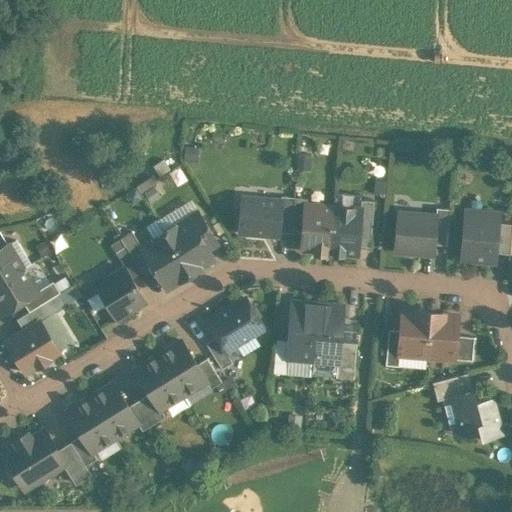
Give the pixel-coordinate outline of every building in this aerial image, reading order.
[(197,146),(184,145),(183,157),(197,158),(197,146)] [(311,153),(300,151),(299,165),(310,166),(311,153)] [(158,175),(144,184),(150,192),(152,196),(165,188),(158,175)] [(386,176),(374,175),(373,191),(385,192),(386,176)] [(294,196),(281,195),(281,200),(282,200),(279,231),(291,232),(294,196)] [(307,198),(294,196),(291,232),(303,233),(305,203),(307,203),(307,198)] [(281,200),(242,197),(239,231),(279,234),(279,231),(282,200),(281,200)] [(374,200),(361,199),(360,208),(361,208),(358,246),(370,247),(374,200)] [(307,203),(305,203),(303,233),(302,249),(315,250),(315,252),(325,253),(325,251),(329,251),(333,206),(307,203)] [(360,208),(333,206),(329,251),(334,252),(333,254),(343,255),(343,253),(357,254),(358,246),(361,208),(360,208)] [(450,208),(436,207),(436,214),(437,215),(435,244),(447,244),(450,208)] [(498,212),(466,210),(462,257),(494,260),(495,252),(497,232),(497,223),(498,212)] [(217,241),(198,211),(188,217),(207,248),(217,241)] [(436,214),(397,211),(394,251),(434,254),(435,244),(437,215),(436,214)] [(207,248),(188,217),(164,232),(190,274),(202,267),(201,266),(213,258),(207,248)] [(511,226),(511,223),(497,223),(497,232),(511,234),(511,226)] [(142,246),(132,230),(120,238),(125,246),(126,245),(131,254),(142,271),(152,265),(141,247),(142,246)] [(190,274),(164,232),(142,246),(141,247),(152,265),(166,287),(178,280),(179,281),(190,274)] [(510,253),(511,234),(497,232),(495,252),(510,253)] [(120,238),(111,244),(116,252),(125,246),(120,238)] [(9,243),(23,267),(30,263),(15,239),(9,243)] [(48,241),(36,248),(41,257),(53,249),(48,241)] [(0,281),(23,267),(9,243),(0,248),(0,281)] [(125,246),(116,252),(121,261),(131,254),(126,245),(125,246)] [(131,254),(121,261),(124,266),(132,278),(142,271),(131,254)] [(124,266),(109,275),(107,273),(94,281),(116,318),(137,305),(135,302),(144,297),(132,278),(124,266)] [(23,267),(0,281),(0,307),(3,313),(23,300),(38,291),(37,290),(23,267)] [(53,280),(37,290),(38,291),(23,300),(29,310),(56,294),(60,291),(53,280)] [(74,286),(61,293),(68,303),(79,296),(74,286)] [(29,310),(22,315),(29,326),(40,320),(54,311),(63,305),(56,294),(29,310)] [(246,297),(207,321),(216,336),(225,350),(264,326),(258,317),(259,314),(255,306),(252,306),(246,297)] [(288,337),(287,356),(311,358),(315,303),(292,300),(288,337)] [(343,305),(315,303),(311,358),(337,361),(339,361),(340,341),(343,305)] [(430,312),(402,310),(400,330),(398,353),(399,354),(426,356),(430,312)] [(40,320),(59,350),(70,344),(73,342),(54,311),(40,320)] [(458,314),(430,312),(426,356),(454,358),(456,335),(458,314)] [(29,326),(6,341),(25,371),(37,364),(38,366),(49,359),(48,357),(57,352),(59,350),(40,320),(29,326)] [(400,330),(389,329),(386,364),(398,365),(399,354),(398,353),(400,330)] [(474,336),(456,335),(454,358),(472,359),(474,336)] [(216,336),(206,342),(222,368),(232,362),(225,350),(216,336)] [(287,356),(288,337),(277,336),(274,371),(309,374),(311,358),(287,356)] [(182,339),(158,353),(183,394),(206,380),(207,380),(197,363),(182,339)] [(356,342),(340,341),(339,361),(337,361),(336,377),(353,378),(356,342)] [(59,350),(57,352),(65,364),(77,356),(70,344),(59,350)] [(183,394),(158,353),(134,368),(149,392),(159,409),(160,408),(183,394)] [(207,357),(197,363),(207,380),(206,380),(210,387),(211,387),(221,381),(220,379),(207,357)] [(233,372),(220,379),(221,381),(227,389),(239,382),(233,372)] [(467,372),(432,382),(437,400),(443,398),(443,397),(472,389),(467,372)] [(113,381),(90,395),(115,436),(138,422),(139,422),(129,405),(113,381)] [(211,387),(217,396),(227,389),(221,381),(211,387)] [(472,389),(443,397),(443,398),(445,404),(450,422),(455,421),(455,422),(459,421),(460,422),(461,421),(464,430),(478,426),(480,433),(481,439),(504,433),(494,396),(476,401),(473,389),(472,389)] [(149,392),(139,399),(153,422),(165,415),(160,408),(159,409),(149,392)] [(115,436),(90,395),(66,410),(81,434),(91,451),(92,450),(115,436)] [(139,399),(129,405),(139,422),(138,422),(142,429),(153,422),(139,399)] [(453,440),(480,433),(478,426),(464,430),(461,421),(460,422),(459,421),(455,422),(455,421),(450,422),(449,423),(453,440)] [(44,428),(31,437),(28,431),(14,440),(17,445),(4,453),(25,487),(64,463),(65,462),(57,449),(44,428)] [(91,451),(81,434),(71,441),(84,462),(85,464),(97,457),(92,450),(91,451)] [(84,462),(71,441),(57,449),(65,462),(64,463),(69,471),(84,462)] [(84,462),(69,471),(75,482),(90,472),(85,464),(84,462)]
